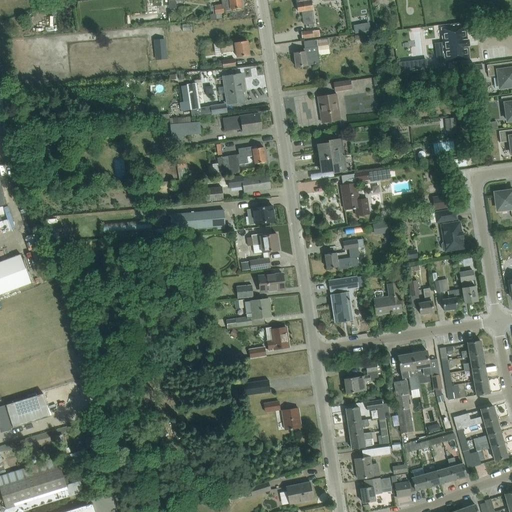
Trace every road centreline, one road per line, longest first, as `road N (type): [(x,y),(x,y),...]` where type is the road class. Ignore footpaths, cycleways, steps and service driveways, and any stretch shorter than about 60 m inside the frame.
road 1 (residential): [(314,349),(260,0)]
road 2 (residential): [(314,349),(497,322)]
road 3 (residential): [(497,322),(474,188),(480,175),(511,171)]
road 4 (residential): [(338,511),(314,349)]
